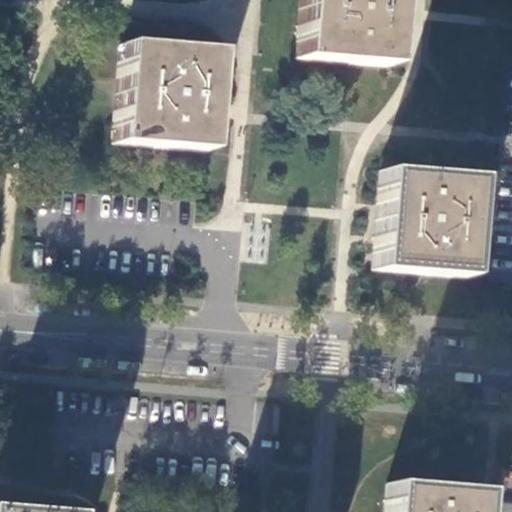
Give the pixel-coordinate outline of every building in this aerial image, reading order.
[(391,0),(299,0),(295,59),(386,66),(388,35),(391,10),(391,0)] [(209,72),(211,53),(118,45),(109,145),(202,152),(205,117),(206,109),(209,72)] [(511,63),(507,63),(502,133),(501,139),(499,169),(490,280),(503,281),(511,281),(511,63)] [(372,239),(369,270),(407,273),(462,278),(471,179),(378,172),(375,205),(374,219),(372,239)] [(473,511),(475,491),(384,484),(382,511),(473,511)]
